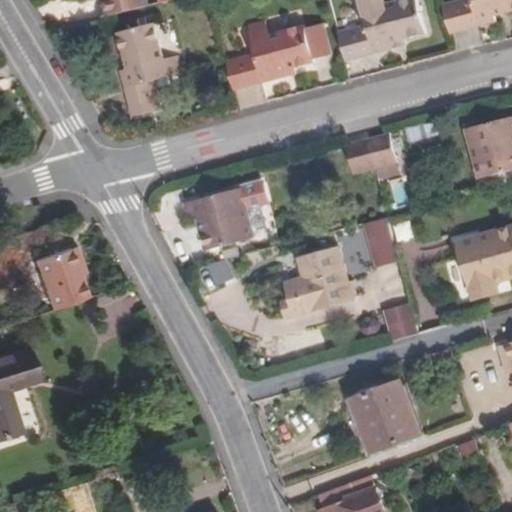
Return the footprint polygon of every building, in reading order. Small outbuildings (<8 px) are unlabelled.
[(154,5),(153,0),(98,0),(103,18),(154,5)] [(390,44),(406,41),(426,36),(417,0),(407,0),(381,6),(379,0),(360,0),(367,27),(339,34),(346,63),(392,51),(390,44)] [(511,12),(511,0),(468,0),(441,8),(448,36),(495,25),(493,17),(511,12)] [(281,74),(296,70),(317,65),(316,61),(308,31),(307,26),(270,35),(267,23),(251,28),(257,56),(230,63),(238,92),(282,81),(281,74)] [(167,55),(159,25),(120,35),(127,65),(167,55)] [(325,26),(308,31),(316,61),(332,56),(325,26)] [(390,44),(392,51),(408,47),(406,41),(390,44)] [(167,55),(127,65),(129,72),(125,73),(136,119),(167,112),(159,81),(186,74),(183,59),(169,62),(167,55)] [(281,74),(282,81),(298,77),(296,70),(281,74)] [(511,117),(471,128),(483,177),(511,169),(511,117)] [(370,140),(377,169),(400,163),(392,134),(370,140)] [(377,169),(370,140),(348,146),(355,175),(377,169)] [(253,239),(240,188),(186,202),(191,220),(202,217),(210,250),(253,239)] [(397,246),(391,221),(372,227),(377,251),(397,246)] [(511,226),(460,241),(473,293),(498,286),(496,279),(507,276),(508,278),(511,276),(511,226)] [(77,261),(84,258),(79,243),(36,259),(54,308),(90,295),(81,272),(77,261)] [(342,250),(304,261),(317,310),(355,299),(342,250)] [(88,269),(84,258),(77,261),(81,272),(88,269)] [(411,303),(384,311),(393,341),(421,333),(411,303)] [(507,361),(511,374),(511,378),(511,342),(498,346),(503,363),(507,361)] [(0,355),(0,438),(22,431),(11,389),(38,380),(28,348),(0,355)] [(361,428),(371,456),(413,440),(395,389),(348,406),(356,429),(361,428)] [(366,458),(371,456),(361,428),(356,429),(366,458)] [(385,511),(377,488),(321,510),(321,511),(385,511)]
